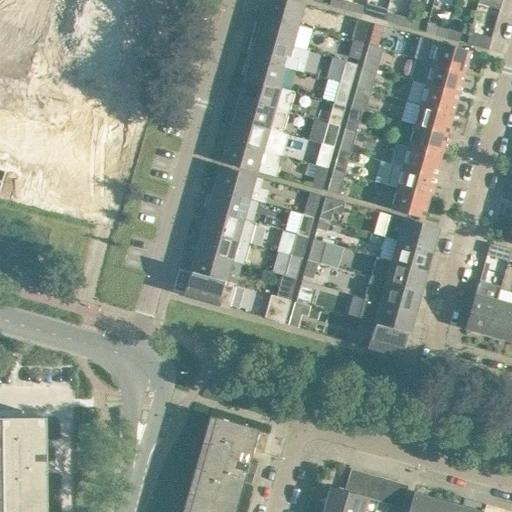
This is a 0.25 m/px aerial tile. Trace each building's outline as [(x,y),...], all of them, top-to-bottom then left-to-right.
[(290,0),(267,0),(264,15),(296,25),(302,3),(290,0)] [(342,8),(344,0),(331,0),(330,5),(342,8)] [(363,14),(365,5),(346,0),(344,0),(342,8),(363,14)] [(478,0),(478,3),(499,9),(501,0),(478,0)] [(366,2),(365,5),(363,14),(383,20),(386,11),(387,7),(366,2)] [(386,12),(383,20),(404,26),(406,18),(386,12)] [(290,45),(296,25),(264,15),(262,22),(256,21),(252,34),(258,36),(290,45)] [(406,18),(404,26),(419,30),(421,22),(406,18)] [(354,41),(364,44),(370,22),(360,20),(354,41)] [(375,24),(371,38),(381,41),(385,27),(375,24)] [(427,24),(425,32),(446,38),(448,29),(427,24)] [(448,29),(446,38),(461,42),(463,34),(448,29)] [(472,45),(488,49),(491,38),(470,32),(466,43),(472,45)] [(290,45),(258,36),(257,38),(251,36),(248,50),(253,52),(252,57),(284,66),(305,72),(311,51),(290,45)] [(414,58),(431,63),(465,72),(471,51),(420,37),(420,38),(422,39),(417,58),(414,57),(414,58)] [(364,44),(354,41),(349,57),(359,60),(364,44)] [(363,66),(378,70),(383,49),(369,45),(363,66)] [(247,76),(246,78),(279,87),(284,66),(252,57),(250,62),(245,60),(241,74),(247,76)] [(352,85),(358,64),(346,61),(341,82),(352,85)] [(425,84),(459,93),(465,72),(431,63),(425,84)] [(378,70),(363,66),(357,87),(373,91),(378,70)] [(279,87),(246,78),(240,98),(290,112),(296,92),(279,87)] [(346,106),(352,85),(341,82),(335,103),(346,106)] [(453,114),(459,93),(425,84),(419,104),(453,114)] [(367,112),(373,91),(357,87),(351,108),(364,111),(367,112)] [(240,98),(234,119),(267,129),(284,133),(290,112),(240,98)] [(413,125),(447,135),(453,114),(419,104),(413,125)] [(364,111),(351,108),(345,128),(358,132),(364,111)] [(340,127),(343,117),(333,114),(330,124),(340,127)] [(234,119),(228,140),(261,149),(267,129),(234,119)] [(337,137),(340,127),(330,124),(327,134),(337,137)] [(441,155),(447,135),(413,125),(407,146),(441,155)] [(352,153),(358,132),(345,128),(339,149),(352,153)] [(228,140),(222,161),(276,177),(279,167),(273,165),(276,154),(261,149),(228,140)] [(435,176),(441,155),(407,146),(398,143),(393,164),(435,176)] [(352,153),(339,149),(334,170),(346,173),(352,153)] [(321,156),(318,165),(328,168),(331,158),(321,156)] [(387,185),(396,187),(429,197),(435,176),(393,164),(387,185)] [(322,190),(328,168),(318,165),(312,187),(322,190)] [(221,167),(215,189),(247,198),(265,203),(268,190),(260,188),(262,179),(221,167)] [(340,195),(346,173),(334,170),(328,191),(340,195)] [(423,218),(429,197),(396,187),(390,209),(423,218)] [(209,209),(209,210),(242,219),(247,198),(215,189),(213,196),(207,194),(203,208),(209,209)] [(310,192),(304,214),(313,216),(319,195),(310,192)] [(320,218),(331,222),(334,213),(342,215),(346,203),(326,197),(320,218)] [(242,219),(209,210),(203,230),(252,244),(257,223),(242,219)] [(308,237),(313,216),(304,214),(298,235),(308,237)] [(383,236),(431,250),(437,228),(422,224),(389,215),(383,236)] [(331,222),(320,218),(317,228),(329,231),(331,222)] [(197,251),(230,260),(246,265),(252,244),(203,230),(197,251)] [(292,255),(302,258),(308,237),(298,235),(292,255)] [(308,260),(319,263),(321,264),(327,243),(314,239),(308,260)] [(398,241),(393,261),(425,271),(431,250),(398,241)] [(511,250),(490,243),(486,255),(508,261),(511,250)] [(230,260),(197,251),(191,272),(236,284),(224,281),(230,260)] [(296,279),(302,258),(292,255),(287,276),(296,279)] [(374,278),(419,291),(425,271),(393,261),(380,258),(374,278)] [(314,279),(319,263),(308,260),(304,276),(314,279)] [(236,284),(191,272),(185,294),(185,295),(229,307),(236,284)] [(281,297),(290,300),(296,279),(287,276),(282,275),(276,296),(281,297)] [(414,312),(419,291),(374,278),(368,299),(414,312)] [(500,289),(478,282),(465,328),(487,334),(497,301),(500,289)] [(300,285),(296,301),(303,304),(308,305),(312,289),(301,285),(300,285)] [(283,323),(290,300),(281,297),(275,320),(283,323)] [(360,320),(375,324),(408,333),(414,312),(368,299),(366,299),(360,320)] [(511,324),(511,305),(497,301),(487,334),(508,340),(511,324)] [(293,312),(289,324),(297,326),(300,314),(293,312)] [(401,356),(408,333),(375,324),(368,347),(401,356)] [(187,493),(236,506),(246,471),(254,473),(258,460),(250,458),(258,429),(209,415),(208,420),(214,421),(194,491),(188,489),(187,493)] [(46,439),(46,417),(0,417),(0,422),(1,422),(2,494),(0,494),(0,497),(47,497),(46,472),(46,461),(55,461),(54,447),(46,447),(46,439)] [(351,469),(350,468),(344,491),(355,495),(362,472),(351,469)] [(373,475),(362,472),(355,495),(366,498),(366,497),(367,497),(373,475)] [(385,478),(373,475),(367,497),(379,500),(385,478)] [(385,478),(379,500),(390,504),(397,481),(385,478)] [(397,481),(390,504),(402,507),(408,485),(397,481)] [(332,488),(326,511),(327,511),(361,511),(366,498),(355,495),(344,491),(332,488)] [(234,511),(236,506),(187,493),(187,496),(192,498),(188,511),(234,511)] [(413,496),(408,511),(433,511),(437,502),(413,496)] [(46,511),(47,497),(0,497),(0,501),(2,501),(1,511),(46,511)] [(433,511),(459,511),(460,509),(437,502),(433,511)]
